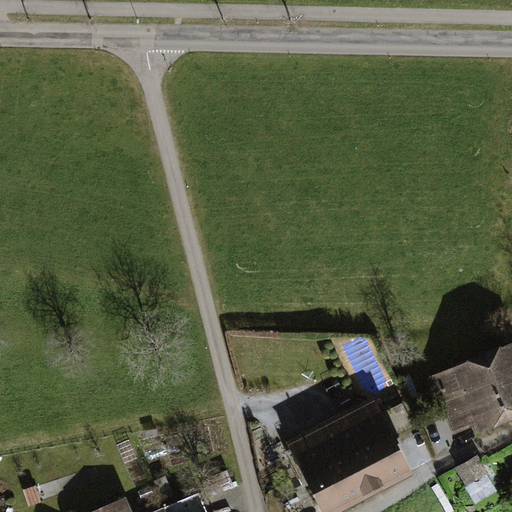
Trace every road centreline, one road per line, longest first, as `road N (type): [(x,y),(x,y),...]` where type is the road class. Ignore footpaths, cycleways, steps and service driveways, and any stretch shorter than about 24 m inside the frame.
road 1 (residential): [(259,511),(153,95),(147,37)]
road 2 (tertiary): [(511,45),(147,37)]
road 3 (residential): [(365,511),(511,434)]
road 4 (tertiary): [(147,37),(0,34)]
